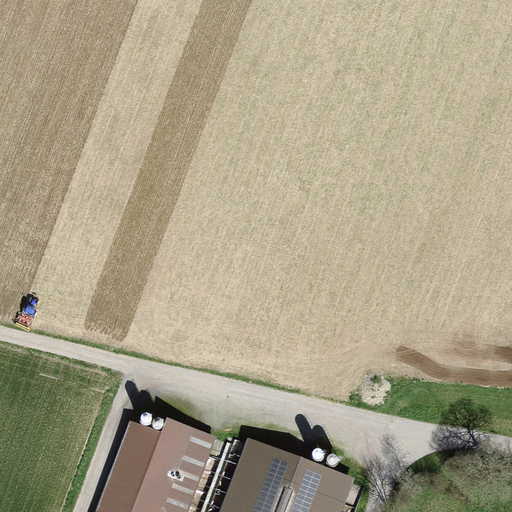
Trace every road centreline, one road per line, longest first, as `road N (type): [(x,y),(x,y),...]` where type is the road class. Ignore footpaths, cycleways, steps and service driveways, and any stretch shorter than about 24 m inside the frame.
road 1 (track): [(423,432),(0,344)]
road 2 (unclassified): [(511,452),(423,432),(386,471),(371,511)]
